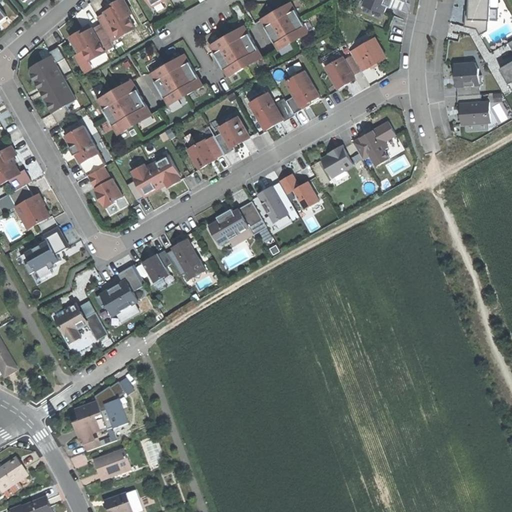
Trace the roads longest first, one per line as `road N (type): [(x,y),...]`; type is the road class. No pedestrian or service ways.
road 1 (residential): [(73,0),(2,58),(1,74),(106,246),(419,78)]
road 2 (track): [(151,337),(511,137)]
road 3 (residential): [(26,419),(151,337)]
